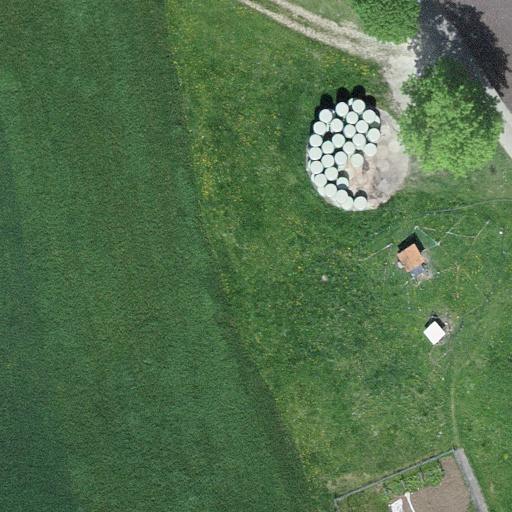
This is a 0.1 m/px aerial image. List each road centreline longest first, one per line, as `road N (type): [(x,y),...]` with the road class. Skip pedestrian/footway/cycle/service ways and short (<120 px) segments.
road 1 (track): [(483,101),(265,0)]
road 2 (unclassified): [(511,138),(483,101),(430,0)]
